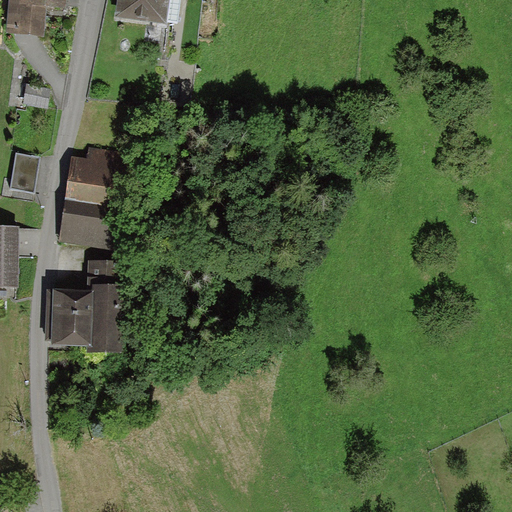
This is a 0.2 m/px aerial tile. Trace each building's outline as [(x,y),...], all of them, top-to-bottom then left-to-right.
[(65,9),(66,0),(21,0),(21,3),(13,3),(10,39),(43,42),(45,7),(65,9)] [(114,0),(111,19),(172,29),(176,0),(114,0)] [(110,247),(128,156),(88,148),(85,163),(71,160),(56,237),(87,243),(110,247)] [(8,194),(36,197),(41,158),(13,155),(8,194)] [(0,288),(12,289),(11,229),(0,229),(0,288)] [(112,354),(111,265),(90,266),(90,302),(49,302),(49,342),(90,342),(90,354),(112,354)]
